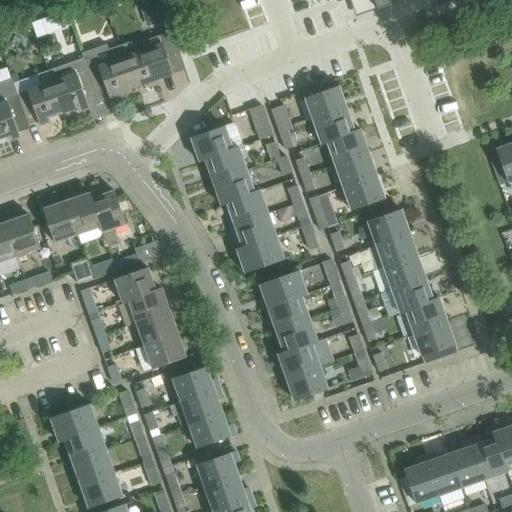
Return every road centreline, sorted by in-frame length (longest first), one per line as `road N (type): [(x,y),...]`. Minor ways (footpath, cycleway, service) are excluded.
road 1 (residential): [(132,167),(192,249),(272,437),(304,449),(337,438)]
road 2 (residential): [(291,59),(377,29),(390,32),(434,148)]
road 3 (residential): [(132,167),(220,83),(291,59)]
road 4 (residential): [(337,438),(511,377)]
road 5 (residential): [(0,183),(87,152),(105,151),(132,167)]
